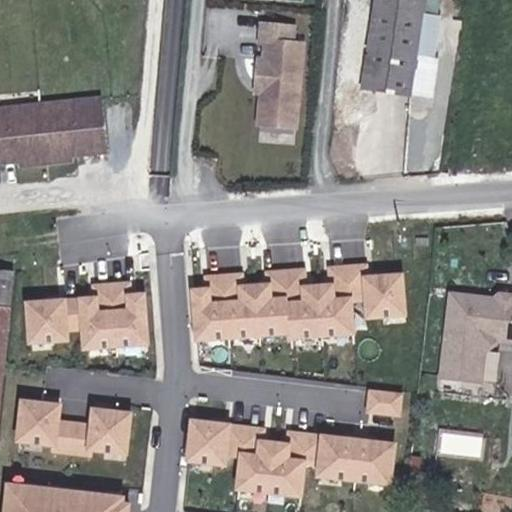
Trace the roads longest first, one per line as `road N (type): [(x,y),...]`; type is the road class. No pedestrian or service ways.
road 1 (residential): [(165,220),(511,194)]
road 2 (residential): [(179,381),(358,403)]
road 3 (residential): [(165,220),(179,381)]
road 4 (residential): [(177,397),(57,377)]
